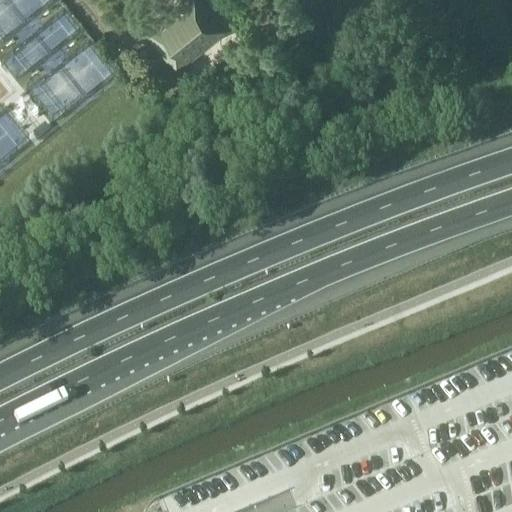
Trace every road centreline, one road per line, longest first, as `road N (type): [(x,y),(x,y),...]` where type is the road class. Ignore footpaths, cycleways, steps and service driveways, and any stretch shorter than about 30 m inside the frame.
road 1 (motorway): [(511,161),(360,213),(0,378)]
road 2 (motorway): [(0,419),(286,288),(511,202)]
